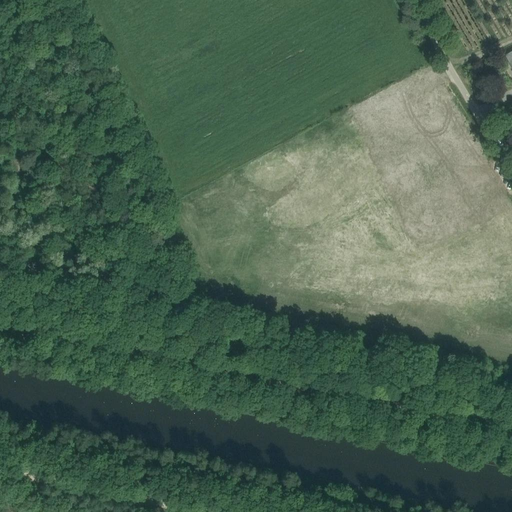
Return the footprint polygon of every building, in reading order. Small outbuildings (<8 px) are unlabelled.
[(452,129),(451,130),(442,135),(438,129),(439,129),(439,128),(424,137),(431,149),(432,149),(435,147),(435,146),(441,143),(453,162),(454,162),(453,161),(467,153),(462,145),(463,145),(461,141),(460,141),(452,129)] [(387,153),(376,159),(382,170),(377,173),(384,184),(389,180),(392,186),(403,179),(387,153)] [(432,174),(413,186),(418,194),(417,194),(417,195),(438,182),(437,182),(432,174)] [(372,237),(380,254),(471,211),(467,201),(479,195),(476,188),(372,237)] [(185,211),(205,255),(216,250),(221,250),(224,249),(231,250),(231,254),(236,254),(237,248),(230,248),(238,244),(239,233),(238,230),(239,221),(243,219),(245,219),(245,225),(250,225),(247,218),(232,217),(220,191),(212,195),(211,199),(207,198),(200,202),(192,206),(199,221),(198,228),(189,209),(185,211)] [(487,265),(511,254),(511,239),(502,214),(471,227),(487,265)] [(479,265),(467,240),(445,250),(456,275),(479,265)] [(403,275),(432,262),(426,249),(397,262),(403,275)]
